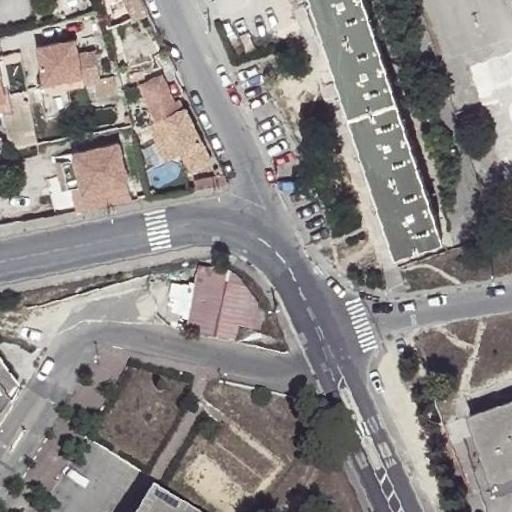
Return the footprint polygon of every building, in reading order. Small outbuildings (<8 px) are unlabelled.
[(121,0),(129,15),(145,10),(140,0),(121,0)] [(366,0),(310,0),(395,252),(444,235),(366,0)] [(156,32),(151,22),(141,25),(147,36),(156,32)] [(71,35),(34,44),(43,78),(79,69),(82,82),(97,79),(92,50),(75,53),(71,35)] [(57,112),(71,108),(65,90),(52,94),(57,112)] [(183,109),(147,125),(158,148),(174,141),(180,154),(188,173),(209,163),(183,109)] [(180,154),(174,141),(158,148),(164,162),(180,154)] [(117,143),(70,153),(71,160),(77,187),(79,194),(126,184),(117,143)] [(77,187),(71,160),(52,164),(59,192),(77,187)] [(194,179),(195,188),(227,182),(223,174),(194,179)] [(126,184),(79,194),(81,208),(129,200),(126,184)] [(237,275),(194,266),(184,314),(213,320),(218,296),(232,299),(237,275)] [(0,359),(0,382),(9,395),(18,383),(0,359)] [(0,409),(9,395),(0,382),(0,409)] [(511,402),(475,415),(448,423),(454,443),(482,434),(499,486),(511,481),(511,402)] [(511,481),(499,486),(502,495),(507,493),(511,491),(511,481)] [(179,511),(148,493),(136,511),(179,511)]
